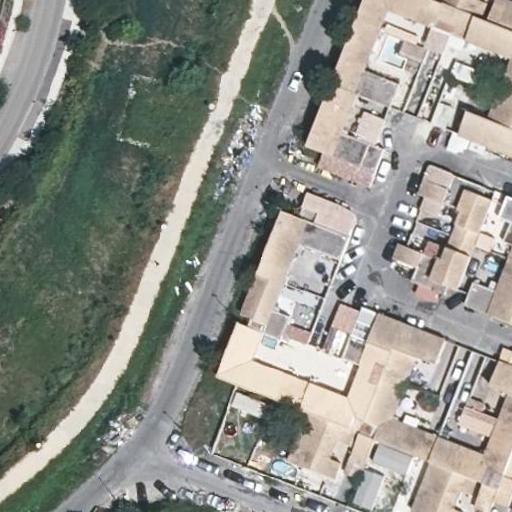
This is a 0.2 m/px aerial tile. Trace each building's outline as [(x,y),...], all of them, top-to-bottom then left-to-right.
[(358,166),(374,172),(384,148),(378,146),(343,132),(358,94),(391,107),(401,83),(367,69),(390,10),(511,58),(488,119),(468,111),(458,137),(479,145),(491,149),(494,143),(511,150),(511,365),(500,361),(490,386),(509,393),(485,454),(393,418),(418,357),(436,364),(446,339),(438,336),(379,312),(368,341),(352,334),(342,358),(360,365),(348,397),(252,359),(263,331),(280,338),(289,315),(273,309),(299,244),(340,260),(350,237),(317,224),(299,217),(282,210),(241,314),(250,318),(247,326),(238,322),(217,375),(236,383),(306,411),(287,460),(335,479),(341,463),(330,459),(337,441),(347,446),(354,430),(359,433),(350,457),(365,464),(375,439),(431,461),(411,511),(413,511),(461,511),(454,509),(461,491),(472,496),(478,480),(484,483),(474,508),(483,511),(490,511),(494,502),(508,508),(511,497),(511,479),(503,476),(511,453),(511,29),(489,20),(483,18),(444,2),(437,0),(365,0),(336,75),(345,79),(342,87),(333,83),(308,146),(325,152),(358,166)] [(444,0),(444,2),(483,18),(489,2),(483,0),(444,0)] [(511,29),(511,0),(496,0),(489,20),(511,29)] [(491,149),(511,157),(511,150),(494,143),(491,149)] [(458,290),(493,200),(483,196),(486,188),(453,175),(448,189),(423,179),(417,194),(426,198),(461,211),(442,260),(407,247),(398,243),(392,258),(417,268),(411,282),(444,295),(448,286),(458,290)] [(511,198),(507,196),(498,218),(511,223),(511,249),(496,291),(474,282),(469,295),(465,305),(511,323),(511,198)] [(342,358),(352,334),(343,331),(334,355),(342,358)] [(231,404),(255,410),(258,396),(234,390),(231,404)] [(365,466),(350,500),(370,509),(385,474),(365,466)]
